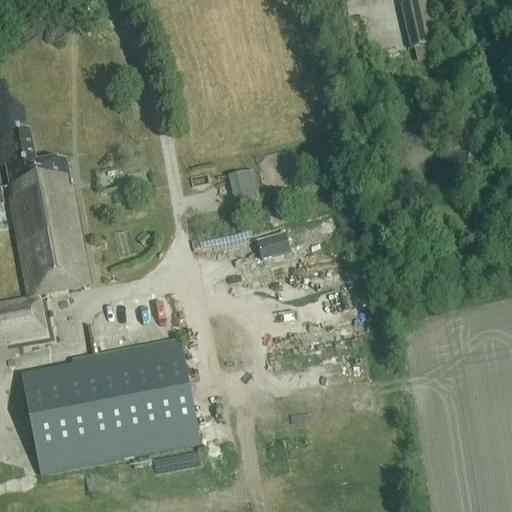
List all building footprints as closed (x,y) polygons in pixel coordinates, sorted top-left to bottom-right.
[(435,46),(425,1),(401,6),(411,51),(435,46)] [(59,160),(36,165),(30,133),(8,137),(10,148),(3,149),(10,189),(7,190),(28,300),(89,289),(65,161),(60,162),(59,160)] [(239,206),(265,202),(261,172),(235,176),(239,206)] [(268,262),(297,254),(291,232),(262,240),(268,262)] [(143,247),(151,240),(145,233),(137,240),(143,247)] [(356,319),(353,299),(311,304),(313,324),(356,319)] [(0,344),(45,335),(39,300),(29,302),(0,307),(0,344)] [(182,346),(22,376),(41,477),(201,447),(182,346)] [(348,406),(314,451),(323,458),(316,467),(362,503),(404,449),(348,406)]
